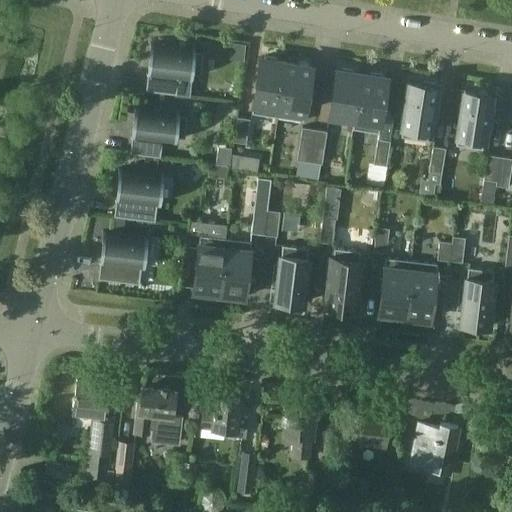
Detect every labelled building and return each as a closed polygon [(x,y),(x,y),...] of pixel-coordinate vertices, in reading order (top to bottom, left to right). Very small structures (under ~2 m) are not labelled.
[(151,44),(145,90),(176,94),(186,95),(189,76),(190,76),(190,74),(200,75),(203,52),(193,51),(193,49),(151,44)] [(251,113),(277,117),(286,62),(278,61),(278,58),(264,56),(264,59),(260,58),(251,113)] [(286,62),(277,117),(303,121),(311,66),(308,66),(308,63),(298,61),(297,64),(286,62)] [(352,129),(353,129),(361,74),(354,73),(354,70),(340,68),(340,71),(336,70),(329,115),(354,119),(352,129)] [(369,75),(361,74),(353,129),(379,133),(387,78),(383,77),(384,75),(370,72),(369,75)] [(421,83),(409,82),(401,136),(427,141),(430,122),(436,123),(439,104),(438,104),(433,103),(436,83),(422,81),(421,83)] [(476,92),(464,90),(455,145),(482,149),(485,130),(491,131),(494,112),(493,112),(493,113),(488,112),(490,94),(487,94),(487,91),(477,89),(476,92)] [(135,107),(129,153),(160,157),(162,137),(174,139),(175,137),(184,138),(187,115),(177,114),(178,112),(135,107)] [(249,119),(237,117),(233,142),(246,144),(249,119)] [(309,162),(314,129),(302,127),(296,160),(309,162)] [(314,129),(309,162),(321,164),(327,131),(314,129)] [(386,166),(390,141),(377,139),(373,164),(386,166)] [(229,164),(231,147),(217,145),(215,163),(229,164)] [(441,173),(445,148),(432,146),(428,171),(441,173)] [(229,167),(236,168),(238,154),(231,153),(229,167)] [(495,185),(500,156),(487,154),(483,180),(496,181),(495,185)] [(511,159),(511,158),(500,156),(495,185),(508,187),(511,159)] [(209,163),(207,175),(226,178),(228,165),(209,163)] [(119,170),(113,216),(155,221),(157,202),(159,202),(162,175),(119,170)] [(264,235),(267,210),(267,209),(267,212),(254,210),(251,233),(264,235)] [(267,210),(264,235),(277,236),(280,211),(267,210)] [(322,217),(319,242),(332,243),(335,218),(322,217)] [(376,226),(373,251),(386,253),(389,228),(376,226)] [(103,232),(98,279),(139,284),(141,265),(143,265),(146,238),(103,232)] [(218,293),(225,238),(199,235),(192,290),(197,290),(196,293),(210,295),(210,292),(218,293)] [(449,261),(452,236),(451,242),(439,240),(437,259),(449,261)] [(452,236),(449,261),(462,262),(465,237),(452,236)] [(225,238),(218,293),(226,294),(226,297),(240,299),(240,296),(244,296),(251,241),(225,238)] [(290,302),(302,303),(308,248),(282,245),(280,264),(273,263),(271,282),(272,282),(272,281),(277,282),(275,300),(275,303),(289,304),(290,302)] [(344,308),(356,310),(362,261),(359,261),(360,251),(334,248),(333,257),(330,257),(324,306),(334,307),(334,310),(344,311),(344,308)] [(404,315),(411,260),(385,257),(378,312),(382,313),(382,316),(396,317),(396,314),(404,315)] [(411,260),(404,315),(412,316),(412,319),(426,321),(426,318),(430,319),(436,263),(411,260)] [(475,324),(487,325),(494,270),(467,267),(465,286),(459,285),(457,304),(458,304),(463,304),(461,322),(461,325),(475,327),(475,324)] [(93,415),(85,480),(111,484),(112,471),(106,470),(113,405),(107,405),(109,384),(76,380),(72,413),(93,415)] [(180,416),(172,415),(174,391),(141,387),(139,408),(137,408),(134,432),(147,434),(147,429),(153,430),(152,434),(178,437),(180,416)] [(225,436),(236,437),(246,438),(248,417),(238,416),(240,399),(215,396),(213,410),(202,409),(201,427),(226,430),(225,436)] [(292,456),(307,458),(309,437),(311,437),(315,408),(287,405),(283,434),(293,436),(291,456),(292,456)] [(345,415),(342,441),(340,456),(359,459),(361,443),(385,446),(388,420),(345,415)] [(429,459),(427,467),(449,471),(452,456),(457,457),(460,442),(455,440),(458,426),(440,422),(439,427),(417,423),(411,455),(429,459)] [(127,485),(129,466),(132,444),(118,443),(114,483),(127,485)] [(248,494),(253,452),(239,450),(234,492),(248,494)] [(455,460),(449,489),(463,492),(469,463),(455,460)] [(385,462),(384,493),(397,494),(398,463),(385,462)] [(45,463),(44,476),(70,479),(71,466),(45,463)] [(468,468),(464,488),(480,491),(484,472),(468,468)] [(321,472),(308,470),(306,492),(319,494),(321,472)]
